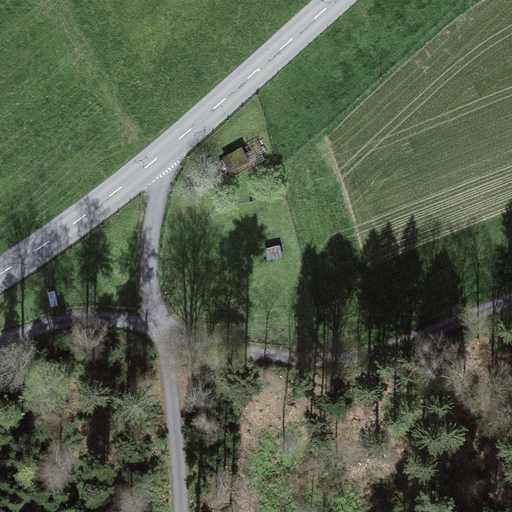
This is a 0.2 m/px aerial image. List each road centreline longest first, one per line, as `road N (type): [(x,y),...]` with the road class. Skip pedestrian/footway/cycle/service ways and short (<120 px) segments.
road 1 (unclassified): [(178,511),(166,354),(148,276),(157,158)]
road 2 (secondary): [(157,158),(334,0)]
road 3 (secondary): [(0,273),(157,158)]
